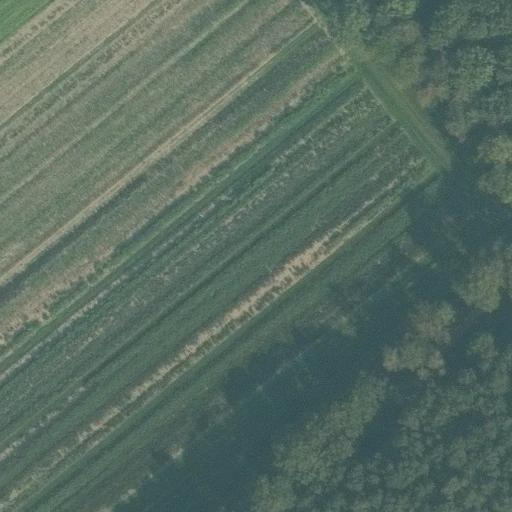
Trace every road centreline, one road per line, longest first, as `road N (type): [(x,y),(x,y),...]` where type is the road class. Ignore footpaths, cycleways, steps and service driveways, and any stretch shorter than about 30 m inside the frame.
road 1 (track): [(287,511),(511,280)]
road 2 (track): [(392,0),(511,146)]
